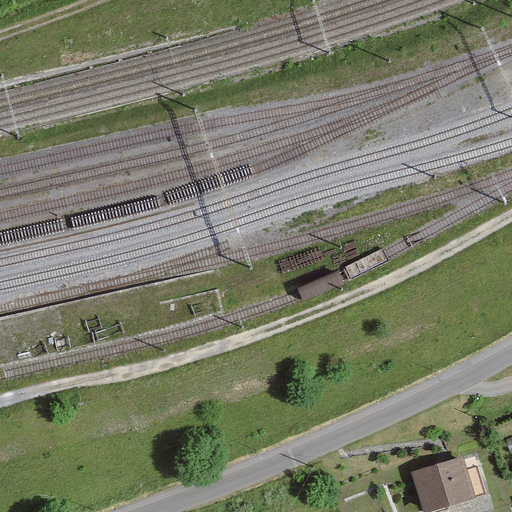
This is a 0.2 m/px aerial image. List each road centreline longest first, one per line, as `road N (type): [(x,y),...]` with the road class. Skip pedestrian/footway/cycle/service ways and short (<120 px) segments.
road 1 (track): [(511,219),(371,292),(161,363),(0,404)]
road 2 (unclassified): [(511,356),(264,470),(144,511)]
